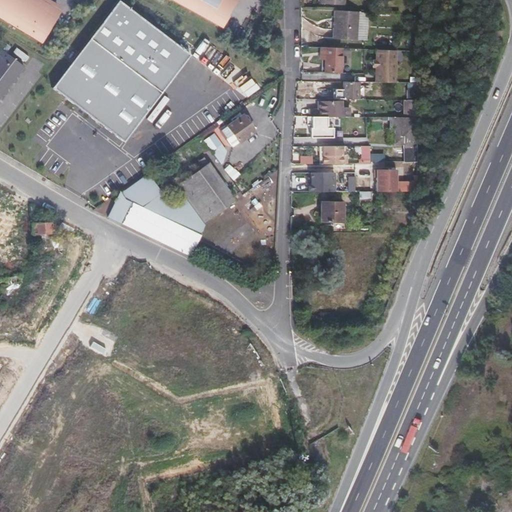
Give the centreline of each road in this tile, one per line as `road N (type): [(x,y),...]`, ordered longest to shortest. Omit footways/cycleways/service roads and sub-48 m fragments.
road 1 (primary): [(511,122),(350,511)]
road 2 (primary): [(462,175),(333,511)]
road 3 (unclassified): [(278,335),(288,0)]
road 4 (unclassified): [(462,175),(378,346),(338,359),(278,335)]
road 5 (primary): [(422,398),(511,183)]
road 6 (unclassified): [(117,235),(214,286),(278,335)]
road 7 (primary): [(422,398),(442,387),(511,247)]
road 8 (unclassified): [(117,235),(40,362)]
road 9 (unclassified): [(0,169),(117,235)]
road 10 (primary): [(511,58),(462,175)]
road 11 (primary): [(372,511),(422,398)]
